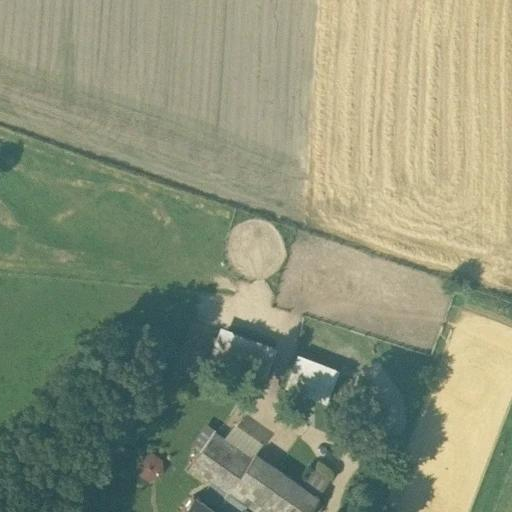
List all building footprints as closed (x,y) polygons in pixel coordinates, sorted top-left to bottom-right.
[(217,336),(190,326),(175,365),(203,375),(211,353),(260,370),(270,342),(221,324),(217,336)] [(329,401),(341,365),(298,351),(286,386),(329,401)] [(292,479),(254,453),(251,458),(213,431),(190,464),(227,490),(246,503),(254,492),(273,506),(292,479)] [(7,442),(0,450),(0,467),(2,469),(18,451),(7,442)] [(141,476),(163,475),(162,451),(139,453),(141,476)] [(292,479),(273,506),(281,511),(304,511),(316,496),(292,479)] [(214,510),(192,495),(180,511),(240,511),(246,503),(227,490),(214,510)] [(268,511),(273,506),(254,492),(246,503),(258,511),(268,511)]
